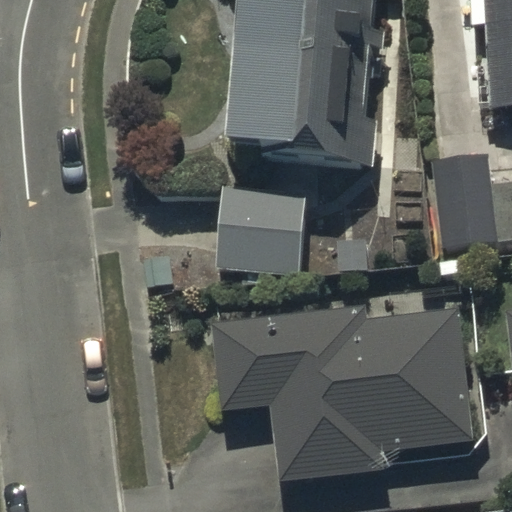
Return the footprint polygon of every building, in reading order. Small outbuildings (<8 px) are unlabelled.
[(245,0),(232,149),(266,152),(266,160),(374,170),(378,126),(368,126),(374,53),(385,54),(387,35),(376,34),(378,0),(245,0)] [(511,0),(488,0),(494,113),(511,111),(511,0)] [(437,168),(446,253),(511,246),(511,189),(494,191),(491,162),(437,168)] [(227,191),(219,275),(303,282),(310,199),(227,191)] [(385,459),(473,449),(459,320),(368,329),(366,312),(215,329),(225,417),(273,412),(282,489),(387,478),(385,459)]
